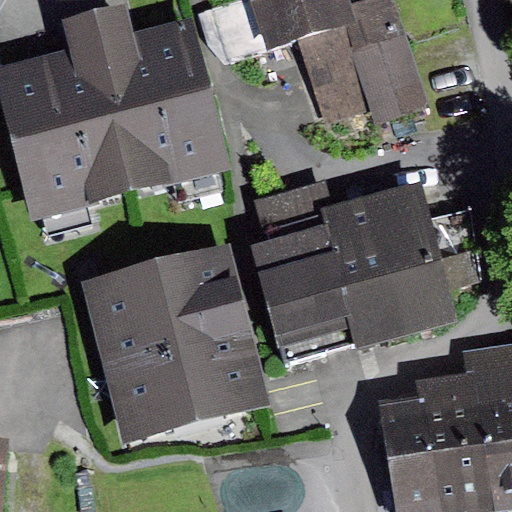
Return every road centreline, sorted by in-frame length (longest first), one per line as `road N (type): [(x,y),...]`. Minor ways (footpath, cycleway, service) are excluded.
road 1 (track): [(361,511),(340,393),(511,330)]
road 2 (track): [(511,293),(487,180),(492,131),(504,110),(481,0)]
